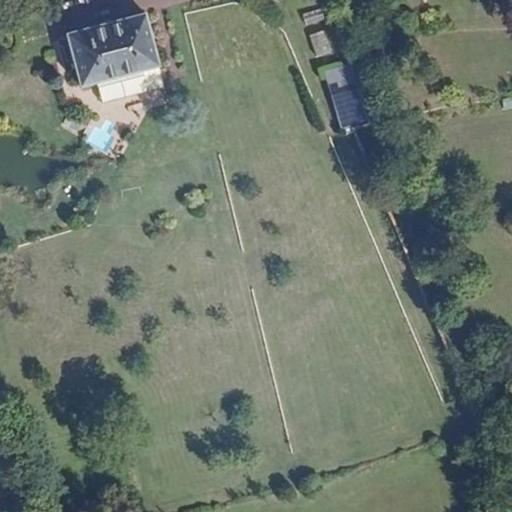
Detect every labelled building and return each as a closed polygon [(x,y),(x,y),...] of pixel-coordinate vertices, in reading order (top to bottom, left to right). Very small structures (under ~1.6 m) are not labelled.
[(323,25),(319,13),(300,19),(304,30),(323,25)] [(97,84),(142,73),(159,69),(145,16),(67,36),(80,89),(97,84)] [(148,93),(142,73),(97,84),(103,105),(148,93)] [(363,122),(355,94),(329,101),(338,134),(351,131),(350,129),(363,122)] [(350,129),(351,131),(365,127),(363,122),(350,129)]
